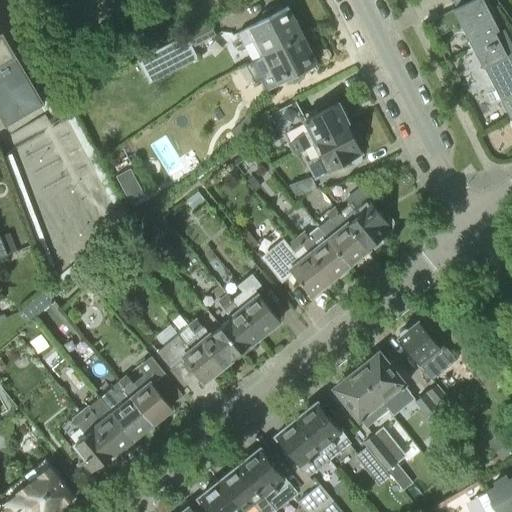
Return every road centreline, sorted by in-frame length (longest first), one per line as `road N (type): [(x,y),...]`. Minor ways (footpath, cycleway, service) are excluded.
road 1 (residential): [(123,511),(474,229)]
road 2 (residential): [(474,229),(355,0)]
